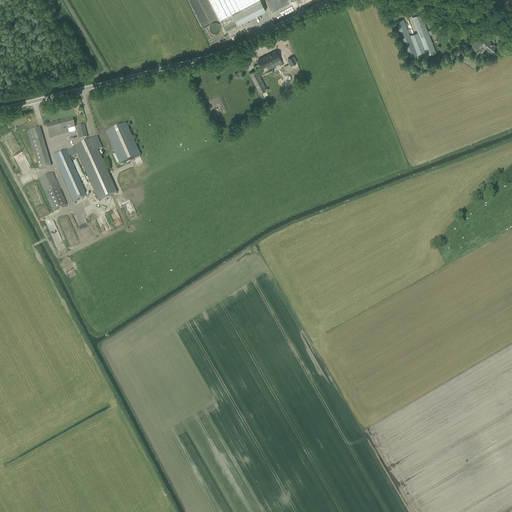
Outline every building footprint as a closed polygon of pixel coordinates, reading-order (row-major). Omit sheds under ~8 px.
[(260,0),(209,0),(223,26),(226,32),(238,25),(266,11),(260,0)] [(396,20),(394,20),(395,22),(408,58),(416,55),(418,59),(435,52),(421,14),(412,18),(417,32),(415,33),(414,33),(410,35),(408,32),(403,19),(397,22),(396,20)] [(217,28),(217,26),(217,25),(216,24),(216,23),(214,22),(212,22),(211,22),(210,22),(209,22),(208,23),(207,24),(206,25),(205,26),(205,28),(206,29),(206,30),(207,32),(209,33),(211,34),(212,34),(213,33),(214,33),(215,32),(216,31),(217,30),(217,29),(217,28)] [(478,36),(471,45),(475,47),(478,49),(478,48),(480,50),(483,46),(484,47),(484,46),(491,52),(491,53),(496,46),(486,38),(483,41),(481,39),(478,36)] [(276,60),(280,58),(276,51),(269,55),(267,56),(258,60),(261,68),(266,66),(268,70),(272,68),(270,64),(271,63),(273,62),(276,60)] [(294,71),(287,59),(279,63),(289,81),(298,76),(295,71),(294,71)] [(250,74),(259,92),(266,89),(256,70),(250,74)] [(46,126),(49,139),(69,134),(69,133),(75,132),(72,119),(46,126)] [(120,165),(140,157),(125,124),(106,133),(120,165)] [(75,128),(79,140),(87,138),(84,125),(75,128)] [(28,132),(39,170),(51,167),(39,128),(28,132)] [(53,156),(74,202),(86,197),(69,157),(77,153),(98,202),(116,194),(97,151),(102,149),(97,137),(74,147),(74,148),(66,151),(53,156)] [(38,178),(53,211),(67,205),(52,173),(40,178),(40,177),(38,178)]
